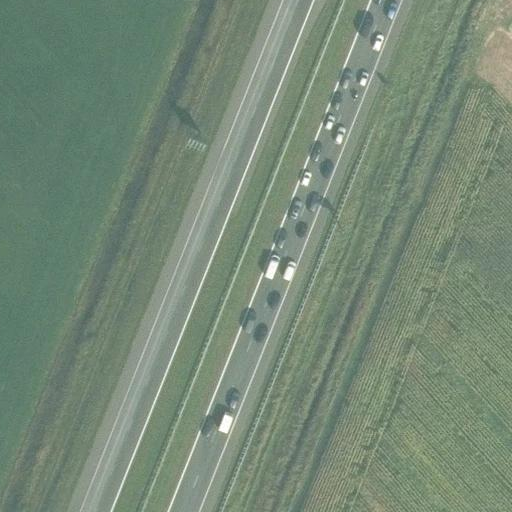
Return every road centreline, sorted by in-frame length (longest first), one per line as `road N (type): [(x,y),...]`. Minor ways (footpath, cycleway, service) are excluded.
road 1 (motorway): [(190,511),(394,0)]
road 2 (motorway): [(291,0),(89,511)]
